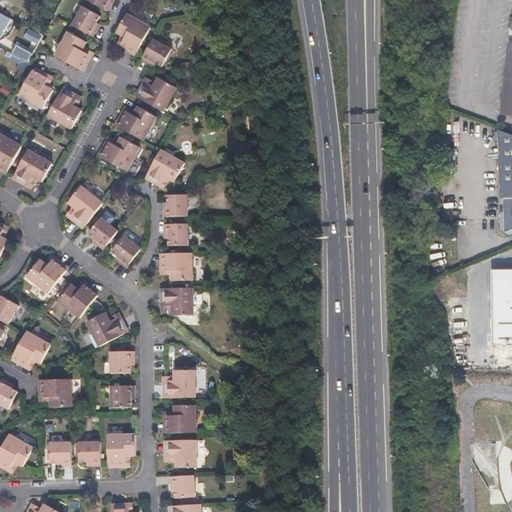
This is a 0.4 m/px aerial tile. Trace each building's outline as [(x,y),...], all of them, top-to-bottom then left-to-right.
[(88,0),(105,9),(109,12),(114,2),(110,0),(88,0)] [(102,16),(84,6),(74,25),(92,35),(95,37),(100,28),(96,26),(98,23),(102,16)] [(0,40),(12,20),(0,12),(0,40)] [(123,36),(127,38),(123,44),(139,53),(152,29),(127,15),(117,33),(123,36)] [(88,42),(70,31),(56,56),(68,63),(80,70),(89,54),(83,51),(85,48),(88,42)] [(123,36),(118,46),(137,57),(139,53),(123,44),(127,38),(123,36)] [(175,51),(156,40),(144,61),(154,67),(156,64),(159,65),(165,69),(175,51)] [(511,41),(508,41),(501,113),(511,114),(511,41)] [(34,54),(17,45),(12,53),(29,63),(34,54)] [(85,48),(83,51),(89,54),(80,70),(84,72),(94,53),(85,48)] [(32,71),(48,80),(44,86),(48,88),(53,79),(34,68),(32,71)] [(48,80),(32,71),(19,96),(43,110),(53,91),(48,88),(44,86),(48,80)] [(159,84),(150,78),(138,97),(142,99),(151,84),(157,88),(159,84)] [(157,88),(151,84),(142,99),(166,114),(180,89),(162,78),(159,84),(157,88)] [(65,90),(63,93),(78,102),(75,108),(78,110),(83,101),(65,90)] [(78,102),(63,93),(49,117),(73,131),(84,113),(78,110),(75,108),(78,102)] [(139,112),(130,106),(118,125),(122,127),(131,112),(137,115),(139,112)] [(137,115),(131,112),(122,127),(146,141),(160,117),(143,106),(139,112),(137,115)] [(511,136),(498,132),(500,233),(505,236),(511,232),(511,136)] [(22,148),(0,135),(0,167),(8,172),(22,148)] [(120,142),(110,137),(100,156),(103,158),(112,142),(118,146),(120,142)] [(118,146),(112,142),(103,158),(128,171),(141,147),(123,137),(120,142),(118,146)] [(53,165),(28,151),(15,175),(30,184),(33,178),(37,180),(42,183),(53,165)] [(186,165),(163,151),(150,175),(164,183),(168,177),(171,179),(177,182),(186,165)] [(0,171),(6,176),(8,172),(0,167),(0,171)] [(15,175),(12,179),(32,190),(37,180),(33,178),(30,184),(15,175)] [(150,175),(148,178),(165,188),(171,179),(168,177),(164,183),(150,175)] [(73,206),(77,209),(73,215),(87,226),(104,205),(81,187),(68,203),(73,206)] [(170,195),(170,202),(170,205),(166,206),(166,217),(190,216),(190,195),(188,195),(177,195),(170,195)] [(77,209),(73,206),(66,215),(84,229),(87,226),(73,215),(77,209)] [(120,231),(103,218),(90,233),(96,238),(99,240),(97,243),(106,250),(120,231)] [(191,224),(166,224),(166,235),(170,235),(170,238),(171,246),(191,246),(191,224)] [(0,225),(0,230),(3,232),(0,236),(0,238),(3,240),(9,230),(0,225)] [(0,236),(3,232),(0,230),(0,258),(8,243),(3,240),(0,238),(0,236)] [(143,250),(126,236),(114,252),(120,256),(123,259),(121,262),(129,268),(143,250)] [(171,254),(166,254),(167,270),(173,270),(173,274),(174,281),(195,280),(194,253),(171,254)] [(166,254),(163,254),(163,274),(173,274),(173,270),(167,270),(166,254)] [(69,269),(51,255),(45,264),(48,267),(53,261),(67,272),(69,269)] [(45,264),(40,260),(27,277),(49,294),(67,272),(53,261),(48,267),(45,264)] [(511,270),(489,272),(492,346),(511,345),(511,270)] [(100,293),(82,280),(76,288),(79,291),(83,285),(97,296),(100,293)] [(76,288),(71,284),(58,301),(80,318),(95,299),(97,296),(83,285),(79,291),(76,288)] [(174,289),(167,289),(168,307),(175,307),(175,311),(175,317),(196,316),(195,288),(174,289)] [(167,289),(163,289),(164,311),(175,311),(175,307),(168,307),(167,289)] [(0,320),(9,325),(19,307),(2,297),(0,299),(0,320)] [(106,313),(87,323),(100,348),(125,336),(117,320),(111,323),(109,319),(106,313)] [(128,334),(118,314),(109,319),(111,323),(117,320),(125,336),(128,334)] [(28,332),(26,335),(14,356),(29,365),(32,359),(36,361),(41,364),(52,346),(28,332)] [(134,352),(110,352),(110,375),(131,374),(130,366),(130,363),(134,363),(134,352)] [(14,356),(12,360),(30,371),(36,361),(32,359),(29,365),(14,356)] [(174,381),(167,381),(167,399),(195,398),(195,370),(174,370),(174,376),(174,381)] [(174,376),(163,376),(164,399),(167,399),(167,381),(174,381),(174,376)] [(2,379),(0,382),(0,405),(9,410),(19,393),(15,391),(10,388),(11,385),(2,379)] [(48,381),(44,382),(45,398),(51,398),(51,403),(52,409),(73,409),(72,381),(48,381)] [(44,382),(40,382),(40,402),(40,403),(51,403),(51,398),(45,398),(44,382)] [(134,387),(111,387),(111,409),(131,408),(131,401),(131,397),(135,397),(134,387)] [(176,416),(169,416),(169,434),(196,433),(196,404),(175,405),(176,411),(176,416)] [(176,411),(164,411),(164,434),(169,434),(169,416),(176,416),(176,411)] [(36,450),(12,436),(0,456),(0,461),(13,469),(16,463),(20,465),(25,468),(36,450)] [(135,436),(107,437),(108,464),(125,463),(125,457),(129,456),(136,456),(135,436)] [(101,441),(79,442),(79,462),(87,462),(90,462),(91,465),(102,464),(101,441)] [(169,441),(165,441),(165,463),(176,463),(176,459),(169,459),(169,441)] [(196,441),(169,441),(169,459),(176,459),(176,463),(176,469),(197,469),(196,441)] [(72,442),(50,442),(51,463),(58,462),(61,462),(62,465),(73,465),(72,442)] [(125,463),(108,464),(108,468),(129,467),(129,456),(125,457),(125,463)] [(0,461),(0,466),(15,475),(20,465),(16,463),(13,469),(0,461)] [(195,475),(171,477),(171,488),(176,487),(176,491),(176,498),(196,497),(195,475)] [(40,511),(35,508),(32,511),(63,511),(45,502),(42,508),(40,511)] [(42,508),(33,503),(27,511),(32,511),(35,508),(40,511),(42,508)]
